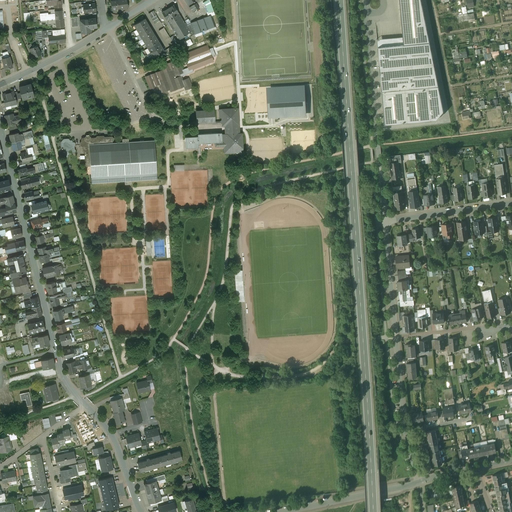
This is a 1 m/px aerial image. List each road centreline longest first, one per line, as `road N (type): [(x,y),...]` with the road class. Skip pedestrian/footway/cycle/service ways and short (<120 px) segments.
road 1 (primary): [(340,0),(373,511)]
road 2 (residential): [(0,125),(60,370),(85,405)]
road 3 (residential): [(421,481),(405,432),(384,221)]
road 4 (residential): [(384,221),(366,8)]
road 5 (residential): [(279,511),(421,481)]
road 6 (residential): [(384,221),(511,203)]
road 7 (residential): [(0,83),(108,28)]
road 8 (residential): [(85,405),(115,442),(140,511)]
